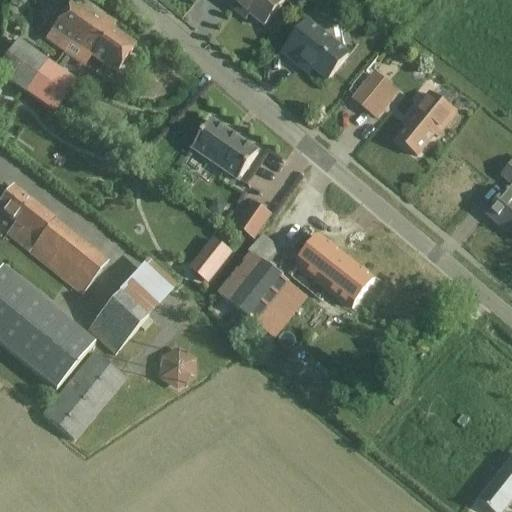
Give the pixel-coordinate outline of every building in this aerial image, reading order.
[(73,0),(45,41),(64,54),(71,44),(82,51),(104,19),(77,0),(73,0)] [(286,2),(284,0),(220,0),(233,10),(237,6),(264,28),(286,2)] [(71,44),(64,54),(80,65),(87,55),(115,75),(136,47),(111,31),(114,25),(104,19),(82,51),(71,44)] [(349,57),(309,24),(283,56),(296,65),(300,60),(328,83),(349,57)] [(41,83),(52,67),(17,43),(0,67),(0,77),(20,91),(31,76),(41,83)] [(76,84),(52,67),(41,83),(31,76),(20,91),(54,115),(76,84)] [(353,103),(377,123),(399,97),(376,77),(353,103)] [(458,117),(434,97),(398,141),(417,158),(435,136),(439,140),(458,117)] [(212,123),(193,151),(239,183),(258,155),(212,123)] [(511,164),(502,177),(511,185),(511,190),(510,193),(509,192),(488,217),(502,229),(503,227),(511,234),(511,164)] [(85,246),(13,188),(0,203),(0,212),(17,226),(8,237),(83,297),(108,266),(84,247),(85,246)] [(216,201),(209,211),(220,217),(226,207),(216,201)] [(270,216),(254,205),(237,230),(253,241),(270,216)] [(232,307),(232,306),(275,340),(308,299),(287,283),(290,278),(319,301),(328,290),(353,309),(374,282),(320,240),(308,231),(293,250),(305,259),(298,268),(280,253),(272,263),(271,262),(267,267),(251,254),(243,265),(244,267),(239,272),(238,271),(218,296),(232,307)] [(231,254),(213,240),(191,267),(208,281),(231,254)] [(94,346),(3,268),(0,271),(0,345),(55,392),(94,346)] [(87,333),(115,358),(131,340),(148,322),(120,296),(102,316),(87,333)] [(196,362),(178,350),(159,360),(158,382),(177,393),(196,383),(196,362)] [(126,381),(93,354),(42,418),(75,444),(126,381)] [(511,461),(479,503),(489,511),(504,511),(511,503),(511,461)]
